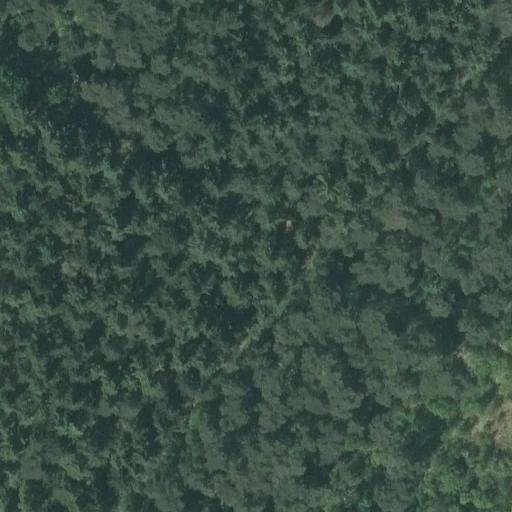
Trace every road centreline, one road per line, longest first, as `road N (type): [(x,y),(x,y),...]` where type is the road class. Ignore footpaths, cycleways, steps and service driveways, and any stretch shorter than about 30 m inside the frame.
road 1 (track): [(511,22),(326,236),(511,352)]
road 2 (track): [(0,47),(326,236)]
road 3 (track): [(90,511),(326,236)]
